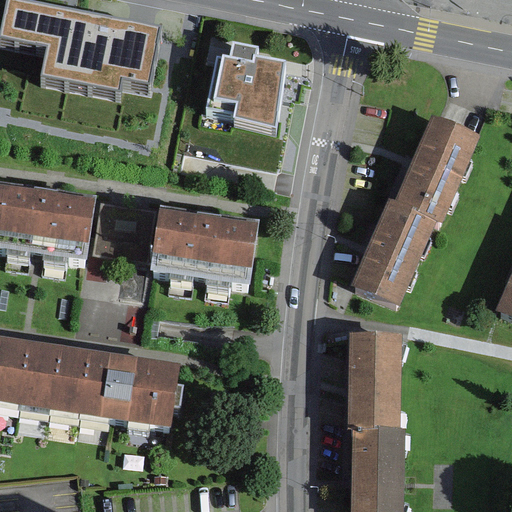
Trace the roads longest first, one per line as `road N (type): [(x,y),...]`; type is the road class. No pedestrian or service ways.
road 1 (residential): [(350,20),(299,314),(294,511)]
road 2 (primary): [(511,53),(350,20)]
